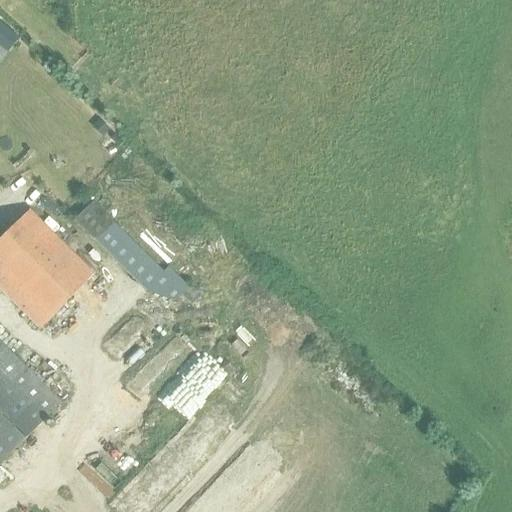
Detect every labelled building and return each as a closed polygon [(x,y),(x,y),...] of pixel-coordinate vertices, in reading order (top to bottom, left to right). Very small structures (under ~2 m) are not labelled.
[(0,36),(11,47),(19,37),(0,20),(0,36)] [(148,290),(177,300),(191,286),(171,266),(166,271),(95,200),(77,218),(148,290)] [(0,239),(0,288),(40,329),(94,275),(29,210),(0,239)] [(129,304),(134,316),(157,307),(152,295),(129,304)] [(0,464),(61,403),(0,342),(0,464)] [(157,394),(197,357),(185,344),(145,381),(157,394)]
